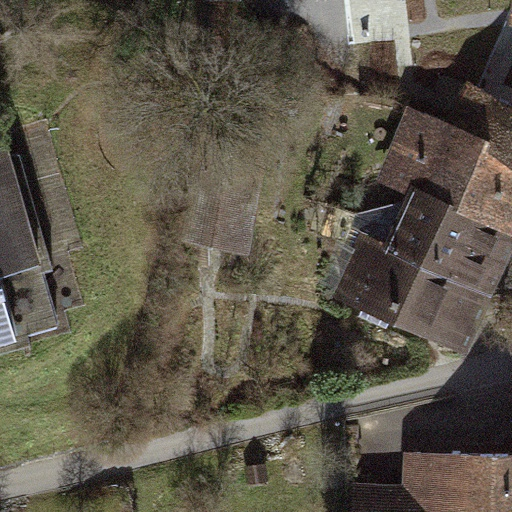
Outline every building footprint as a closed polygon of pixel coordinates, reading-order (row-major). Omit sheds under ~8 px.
[(511,0),(383,0),(385,21),(511,9),(511,0)] [(457,126),(511,153),(511,101),(476,86),(457,126)] [(415,185),(500,225),(511,195),(511,153),(457,126),(443,121),(415,185)] [(0,353),(32,344),(30,332),(60,323),(45,270),(55,267),(22,153),(12,155),(7,143),(0,144),(0,353)] [(254,155),(203,145),(190,210),(241,220),(254,155)] [(388,245),(483,287),(508,229),(500,225),(415,185),(388,245)] [(322,203),(316,233),(354,245),(357,215),(322,203)] [(483,287),(388,245),(368,235),(342,294),(463,345),(483,287)] [(351,511),(511,511),(511,450),(416,451),(416,498),(351,498),(351,511)]
